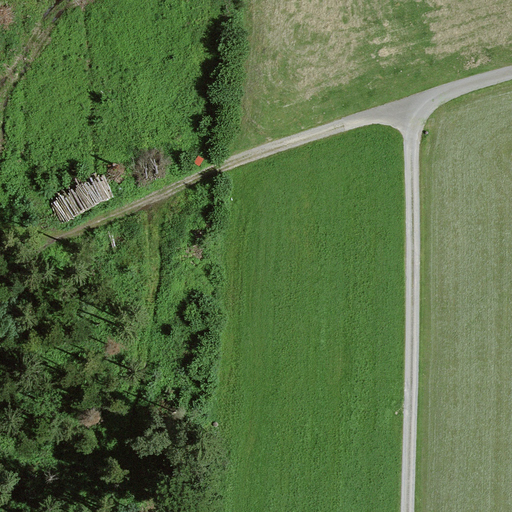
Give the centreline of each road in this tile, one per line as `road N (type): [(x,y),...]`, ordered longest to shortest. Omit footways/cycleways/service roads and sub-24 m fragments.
road 1 (track): [(95,216),(511,73)]
road 2 (track): [(413,105),(407,511)]
